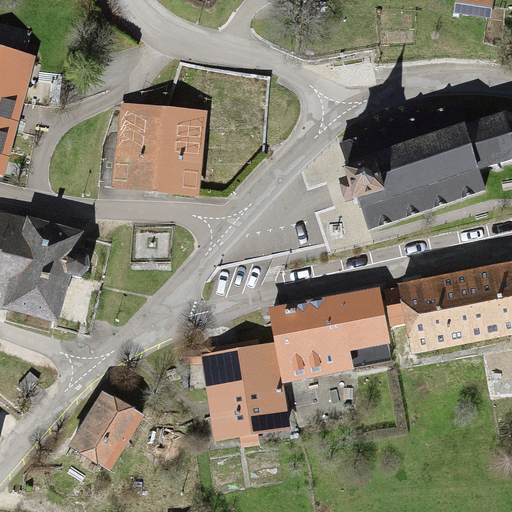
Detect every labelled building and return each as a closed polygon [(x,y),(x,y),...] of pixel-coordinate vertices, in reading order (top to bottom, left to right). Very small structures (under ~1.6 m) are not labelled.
[(489,15),(491,0),(454,0),(453,9),(489,15)] [(0,173),(1,174),(30,61),(0,53),(0,173)] [(118,107),(110,187),(196,196),(205,116),(118,107)] [(460,113),(341,148),(364,224),(482,189),(478,174),(511,164),(511,115),(504,113),(463,125),(460,113)] [(78,233),(0,216),(0,298),(61,312),(78,233)] [(511,264),(399,287),(411,349),(511,329),(511,264)] [(376,294),(269,312),(281,382),(346,371),(343,351),(384,344),(376,294)] [(201,358),(213,439),(282,429),(270,348),(201,358)] [(67,447),(105,469),(136,414),(97,393),(67,447)] [(175,429),(148,426),(146,450),(172,453),(175,429)]
